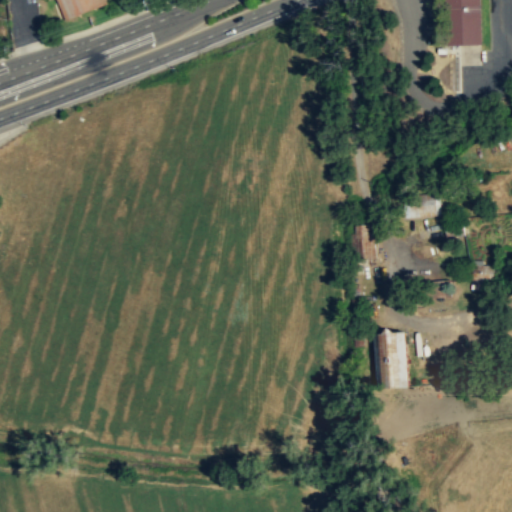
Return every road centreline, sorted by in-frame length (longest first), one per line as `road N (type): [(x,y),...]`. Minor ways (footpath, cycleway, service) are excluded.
road 1 (residential): [(345,0),(395,295),(415,319)]
road 2 (secondary): [(0,115),(289,0)]
road 3 (secondary): [(201,0),(0,77)]
